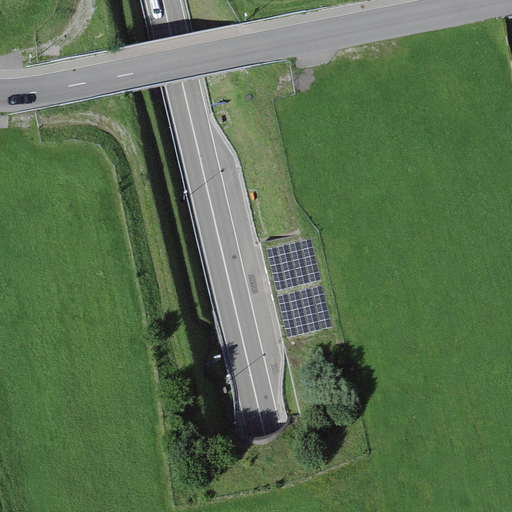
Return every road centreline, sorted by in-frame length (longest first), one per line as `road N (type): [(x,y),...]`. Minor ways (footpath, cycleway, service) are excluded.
road 1 (trunk): [(164,0),(284,511)]
road 2 (tertiary): [(510,0),(0,96)]
